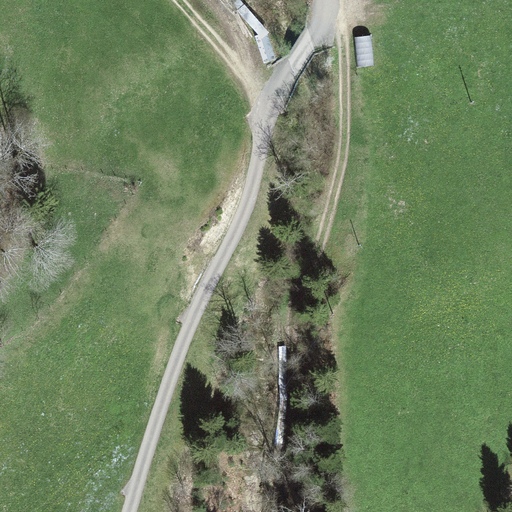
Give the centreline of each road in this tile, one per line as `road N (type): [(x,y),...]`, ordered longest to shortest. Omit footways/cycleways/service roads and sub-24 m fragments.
road 1 (track): [(129,511),(195,310),(247,204),(269,109),(319,26),(323,0)]
road 2 (track): [(269,109),(178,0)]
